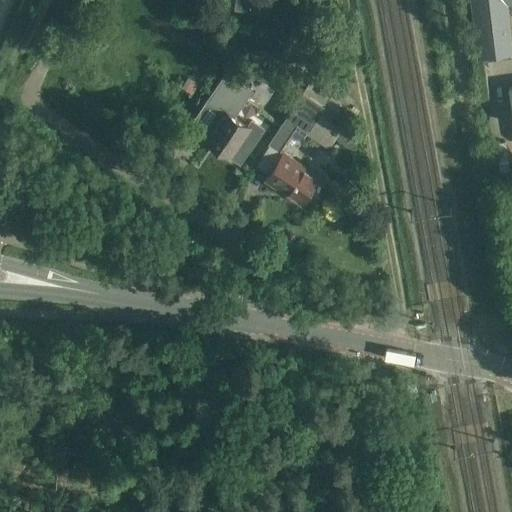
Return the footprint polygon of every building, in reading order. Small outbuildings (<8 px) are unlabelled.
[(237,0),(236,10),(268,14),(269,0),(237,0)] [(511,0),(470,0),(477,59),(511,54),(511,48),(507,3),(511,2),(511,0)] [(306,52),(288,41),(280,56),(298,66),(306,52)] [(263,129),(253,123),(250,128),(234,117),(251,90),(226,74),(209,101),(225,112),(206,141),(219,149),(217,151),(226,157),(227,155),(230,157),(237,147),(247,153),(263,129)] [(303,93),(252,167),(268,177),(266,180),(301,203),(318,177),(291,159),(307,134),(315,140),(313,143),(318,146),(320,143),(330,149),(336,140),(351,151),(352,149),(354,151),(357,146),(358,147),(361,142),(359,140),(360,138),(360,137),(343,123),(341,127),(320,114),(324,107),(333,92),(330,90),(332,87),(315,75),(303,93)]
